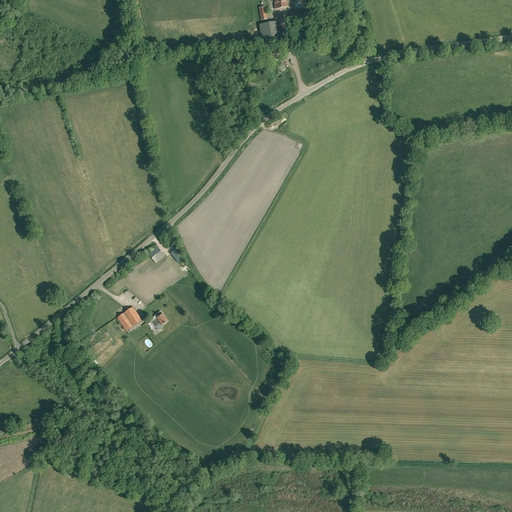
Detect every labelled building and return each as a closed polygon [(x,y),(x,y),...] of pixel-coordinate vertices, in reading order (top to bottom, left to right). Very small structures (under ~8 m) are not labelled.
[(286,0),(273,0),(275,9),(287,7),(286,0)] [(292,27),(312,24),(309,8),(293,10),(294,13),(290,14),(292,27)] [(282,45),(278,22),(259,25),(263,48),(282,45)] [(157,246),(148,254),(155,263),(165,256),(157,246)] [(177,263),(181,260),(174,250),(170,254),(177,263)] [(117,318),(126,331),(142,320),(133,307),(117,318)] [(168,321),(163,314),(162,314),(160,312),(156,315),(158,317),(157,318),(162,325),(168,321)]
